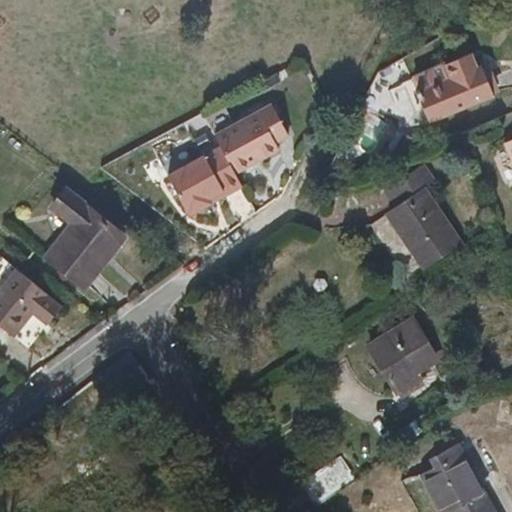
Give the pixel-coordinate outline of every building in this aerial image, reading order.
[(431,122),(511,88),(511,84),(500,57),(480,65),(475,54),(450,65),(417,78),(421,89),(418,91),(431,122)] [(234,125),(214,135),(220,146),(235,173),(278,147),(275,142),(288,135),(271,104),(234,125)] [(229,115),(209,126),(214,135),(234,125),(229,115)] [(235,173),(220,146),(168,176),(189,216),(211,203),(209,199),(239,182),(235,173)] [(372,226),(406,278),(460,241),(426,190),(436,183),(424,165),(385,191),(397,210),(372,226)] [(239,182),(209,199),(211,203),(242,186),(239,182)] [(128,237),(68,189),(52,208),(72,223),(47,256),(86,289),(128,237)] [(63,305),(18,269),(0,290),(0,324),(16,338),(34,315),(47,325),(63,305)] [(437,358),(413,318),(370,345),(388,376),(384,379),(393,395),(430,371),(427,364),(437,358)] [(400,431),(409,445),(437,428),(426,413),(400,431)] [(471,439),(481,464),(494,458),(484,434),(471,439)] [(497,511),(460,443),(430,458),(434,467),(420,475),(440,511),(497,511)] [(302,481),(316,505),(355,480),(341,456),(302,481)]
